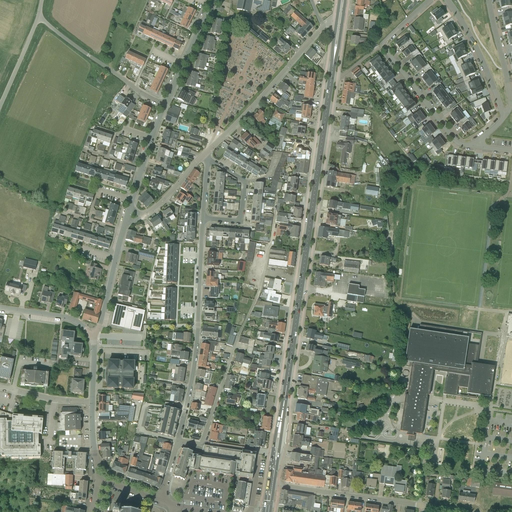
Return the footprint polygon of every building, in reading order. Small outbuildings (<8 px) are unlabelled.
[(167,9),(169,10),(174,0),(166,0),(165,3),(168,5),(167,9)] [(250,12),(252,0),(238,0),(237,9),(250,12)] [(356,3),(356,6),(364,7),(363,8),(367,9),(367,6),(369,6),(370,2),(364,1),(357,0),(356,3)] [(511,0),(500,3),(500,6),(501,6),(502,8),(508,7),(509,11),(511,9),(511,0)] [(263,1),(262,6),(255,10),(259,16),(268,11),(270,2),(263,1)] [(289,6),(286,9),(282,13),(285,16),(289,12),(292,8),(289,6)] [(355,10),(354,16),(363,14),(365,14),(366,10),(363,10),(363,8),(364,7),(356,6),(355,6),(355,10)] [(185,7),(182,12),(193,17),(196,11),(189,8),(188,8),(185,7)] [(441,11),(440,10),(438,11),(436,9),(431,13),(433,15),(432,16),(436,21),(435,22),(437,25),(443,21),(441,18),(444,16),(443,13),(441,10),(441,11)] [(504,18),(503,18),(503,21),(511,19),(511,9),(509,11),(510,14),(503,15),(504,18)] [(302,28),(301,29),(307,34),(313,28),(307,22),(296,11),(290,17),(302,28)] [(183,20),(190,23),(193,17),(182,12),(181,16),(175,13),(174,15),(176,16),(176,17),(180,18),(183,20)] [(143,35),(149,37),(153,30),(149,29),(155,16),(153,15),(152,15),(151,18),(150,21),(148,25),(147,27),(147,28),(143,35)] [(363,15),(363,19),(355,18),(354,30),(362,31),(364,19),(368,20),(368,15),(363,15)] [(222,23),(222,20),(214,19),(212,26),(223,28),(224,24),(222,23)] [(183,20),(180,26),(187,29),(190,23),(183,20)] [(147,27),(148,25),(146,24),(146,23),(142,21),(141,25),(137,32),(143,35),(147,28),(147,27)] [(445,36),(454,30),(451,25),(445,29),(443,26),(438,29),(439,32),(442,31),(445,36)] [(211,33),(220,35),(220,31),(223,32),(223,28),(212,26),(211,33)] [(301,29),(299,27),(294,32),(303,39),(303,38),(307,34),(301,29)] [(155,40),(158,33),(153,30),(149,37),(155,40)] [(451,39),(457,35),(454,30),(445,36),(448,41),(445,42),(447,45),(453,42),(451,39)] [(164,36),(160,34),(158,33),(155,40),(161,43),(164,36)] [(269,39),(262,33),(259,37),(258,38),(260,40),(261,39),(266,43),(269,39)] [(350,46),(355,46),(359,47),(359,44),(367,45),(367,42),(367,41),(369,41),(370,36),(359,35),(359,38),(356,37),(351,37),(350,46)] [(170,38),(164,36),(161,43),(167,45),(170,38)] [(204,44),(215,45),(216,41),(214,41),(214,38),(205,36),(204,44)] [(411,47),(414,45),(409,39),(407,41),(404,37),(403,38),(403,37),(398,40),(399,41),(395,44),(399,49),(404,45),(407,50),(411,47)] [(173,48),(176,41),(170,38),(167,45),(173,48)] [(181,39),(179,43),(176,41),(173,48),(178,51),(182,44),(183,40),(181,39)] [(287,51),(290,48),(284,43),(280,40),(277,43),(281,46),(279,49),(277,47),(276,48),(274,50),(273,49),(273,50),(279,55),(279,54),(281,51),(284,54),(285,53),(286,54),(288,52),(288,51),(287,51)] [(204,44),(203,51),(212,52),(212,49),(215,50),(215,45),(204,44)] [(464,50),(462,45),(455,48),(454,45),(448,48),(450,51),(452,56),(464,50)] [(414,57),(419,53),(415,48),(413,49),(411,47),(407,50),(402,54),(406,58),(412,54),(414,57)] [(308,59),(313,63),(317,66),(316,65),(320,61),(322,59),(324,55),(323,55),(325,53),(321,49),(319,51),(321,53),(320,54),(318,56),(310,49),(305,55),(308,59)] [(452,56),(455,61),(456,65),(462,62),(460,59),(467,56),(464,50),(452,56)] [(126,63),(130,65),(131,62),(134,55),(128,52),(126,56),(125,59),(124,58),(122,58),(120,63),(123,65),(123,63),(126,64),(126,63)] [(421,59),(422,57),(419,53),(414,57),(416,59),(410,64),(414,69),(422,62),(421,59)] [(205,59),(206,56),(197,54),(196,61),(207,63),(207,59),(205,59)] [(130,65),(133,66),(132,70),(134,71),(136,67),(135,67),(140,57),(134,55),(130,65)] [(377,56),(369,63),(372,67),(381,61),(377,56)] [(142,67),(143,67),(146,60),(140,57),(135,67),(136,67),(134,71),(137,72),(136,75),(138,76),(142,67)] [(196,61),(195,68),(203,70),(204,67),(206,67),(207,63),(196,61)] [(372,67),(370,69),(374,73),(376,71),(384,65),(381,61),(372,67)] [(414,69),(417,73),(423,69),(425,71),(430,67),(427,63),(424,64),(422,62),(414,69)] [(458,68),(460,73),(473,68),(470,63),(463,66),(462,62),(456,65),(458,68)] [(156,67),(156,68),(159,69),(158,73),(165,76),(168,70),(161,67),(157,65),(155,64),(154,67),(156,67)] [(384,65),(376,71),(379,76),(387,70),(384,65)] [(354,76),(360,71),(357,67),(351,72),(354,76)] [(425,83),(434,76),(430,72),(432,70),(430,67),(425,71),(427,74),(421,78),(425,83)] [(316,74),(311,74),(305,73),(306,69),(301,68),(300,78),(303,78),(303,79),(315,81),(315,78),(316,77),(316,76),(316,74)] [(470,80),(468,77),(475,74),(473,68),(460,73),(463,79),(462,79),(464,83),(470,80)] [(387,70),(379,76),(383,80),(391,74),(390,74),(387,70)] [(100,76),(104,79),(105,80),(108,76),(103,72),(100,76)] [(197,77),(198,73),(189,72),(188,79),(198,81),(200,77),(197,77)] [(165,76),(158,73),(155,79),(162,82),(165,76)] [(383,80),(381,81),(385,86),(383,87),(385,90),(390,86),(388,83),(394,78),(391,74),(383,80)] [(434,83),(436,86),(441,82),(439,79),(437,81),(434,76),(425,83),(428,88),(434,83)] [(303,78),(300,78),(299,85),(305,86),(314,87),(315,81),(303,79),(303,78)] [(162,82),(155,79),(152,85),(160,88),(162,82)] [(188,79),(186,86),(195,88),(196,85),(198,85),(198,81),(188,79)] [(480,86),(478,81),(471,83),(470,80),(464,83),(465,86),(468,85),(470,90),(480,86)] [(352,85),(349,84),(344,84),(343,92),(355,94),(359,94),(360,87),(356,86),(356,84),(352,83),(352,85)] [(278,90),(282,93),(283,94),(281,97),(286,101),(290,96),(286,93),(289,88),(283,84),(278,90)] [(390,86),(385,90),(388,93),(390,91),(394,95),(402,88),(399,84),(392,89),(390,86)] [(433,93),(436,97),(445,90),(440,84),(435,87),(437,90),(432,93),(433,93)] [(160,88),(152,85),(151,88),(147,86),(146,89),(150,90),(150,91),(157,94),(160,88)] [(313,94),(313,93),(313,92),(313,91),(314,87),(305,86),(304,97),(312,99),(313,95),(313,94)] [(482,92),(480,86),(470,90),(472,96),(469,97),(471,100),(476,98),(475,95),(482,92)] [(402,88),(394,95),(397,99),(405,93),(402,89),(402,88)] [(439,101),(448,94),(445,90),(436,97),(439,101)] [(178,99),(182,101),(184,102),(186,98),(190,100),(191,97),(193,98),(195,94),(189,91),(187,94),(181,91),(178,99)] [(341,104),(349,106),(350,105),(352,106),(353,100),(354,100),(355,94),(343,92),(341,104)] [(405,93),(397,99),(400,104),(408,97),(405,93)] [(451,98),(448,94),(439,101),(442,105),(451,98)] [(118,110),(123,114),(132,102),(126,99),(120,95),(116,101),(122,105),(118,110)] [(292,105),(286,101),(281,97),(280,99),(278,97),(278,98),(274,95),(270,100),(274,103),(278,107),(279,107),(281,108),(282,106),(283,107),(284,105),(288,108),(288,107),(291,109),(292,105)] [(408,97),(400,104),(404,108),(403,108),(404,108),(412,102),(412,101),(412,102),(408,97)] [(456,105),(454,102),(451,98),(442,105),(445,109),(449,107),(450,109),(456,105)] [(485,104),(483,99),(484,99),(484,98),(469,104),(469,105),(473,103),(475,108),(477,107),(477,106),(479,105),(479,106),(481,106),(484,114),(483,114),(484,116),(485,119),(483,121),(490,116),(489,116),(488,111),(489,111),(487,103),(485,104)] [(404,109),(401,111),(404,115),(407,118),(412,114),(409,111),(416,106),(412,102),(404,108),(404,109)] [(308,104),(303,103),(302,109),(296,108),(296,111),(310,113),(311,107),(308,106),(308,104)] [(143,106),(141,111),(140,113),(148,116),(151,109),(143,106)] [(166,121),(173,123),(175,124),(181,109),(172,106),(171,110),(169,109),(167,117),(166,117),(165,119),(166,119),(165,121),(166,121)] [(450,116),(453,120),(462,113),(459,108),(457,106),(452,110),(454,112),(450,115),(450,116)] [(280,122),(284,115),(276,110),(272,118),(280,122)] [(253,118),(262,126),(266,122),(263,119),(266,116),(260,111),(253,118)] [(301,119),(304,119),(309,120),(310,113),(296,111),(295,114),(301,116),(301,119)] [(470,118),(465,111),(462,113),(453,120),(456,124),(457,124),(461,121),(462,124),(467,120),(470,118)] [(412,114),(407,118),(408,120),(409,120),(412,124),(413,123),(415,121),(423,115),(421,113),(420,113),(419,112),(413,116),(412,114)] [(140,113),(137,120),(136,123),(138,123),(138,124),(143,126),(144,123),(145,123),(148,116),(140,113)] [(415,121),(413,123),(418,130),(423,126),(421,123),(425,119),(424,118),(425,118),(423,115),(415,121)] [(349,118),(346,118),(341,117),(340,124),(350,125),(350,126),(354,126),(355,120),(349,119),(349,118)] [(282,124),(271,118),(268,125),(278,131),(282,124)] [(462,124),(465,126),(460,129),(464,134),(473,127),(469,122),(467,120),(462,124)] [(339,131),(344,132),(347,132),(347,130),(355,131),(355,126),(354,126),(350,126),(350,125),(340,124),(339,131)] [(423,126),(418,130),(419,132),(421,130),(424,134),(433,128),(431,125),(430,126),(429,124),(424,128),(423,126)] [(292,135),(299,136),(304,136),(305,128),(298,127),(298,128),(294,127),(292,135)] [(199,131),(191,128),(189,134),(197,136),(199,131)] [(421,137),(419,138),(424,145),(427,142),(432,138),(430,136),(435,132),(434,131),(435,131),(433,128),(424,134),(422,136),(421,137)] [(97,140),(100,132),(93,130),(93,132),(90,131),(88,136),(85,146),(88,148),(91,138),(97,140)] [(165,130),(164,134),(163,134),(162,136),(163,137),(169,139),(172,140),(174,133),(165,130)] [(97,140),(103,142),(106,134),(100,132),(97,140)] [(257,145),(249,137),(246,133),(241,138),(243,141),(241,143),(245,146),(246,145),(247,145),(248,144),(253,149),(257,145)] [(106,134),(103,142),(110,144),(111,141),(112,136),(106,134)] [(284,137),(279,136),(275,148),(281,149),(285,137),(284,137)] [(161,144),(170,147),(172,140),(169,139),(163,137),(161,144)] [(432,138),(427,142),(432,149),(434,147),(442,141),(441,140),(442,140),(440,137),(439,138),(439,137),(435,140),(434,141),(432,138)] [(348,160),(348,156),(347,155),(347,154),(350,154),(352,145),(353,145),(353,143),(354,140),(351,139),(346,139),(346,142),(346,144),(343,144),(337,143),(337,148),(339,148),(339,149),(340,149),(340,148),(342,149),(343,149),(340,164),(345,164),(346,159),(348,160)] [(233,140),(232,141),(230,145),(233,147),(230,151),(227,150),(228,150),(227,149),(223,156),(223,157),(223,156),(229,160),(233,153),(236,149),(235,149),(237,145),(238,145),(239,143),(233,140)] [(434,147),(432,149),(435,153),(437,151),(440,149),(441,148),(445,145),(443,142),(442,141),(434,147)] [(138,144),(130,142),(129,146),(124,144),(123,147),(126,148),(128,148),(135,151),(138,144)] [(260,153),(262,155),(265,157),(267,158),(269,156),(272,152),(274,148),(268,143),(260,153)] [(297,147),(296,155),(297,155),(297,159),(309,161),(310,152),(302,151),(303,148),(297,147)] [(126,155),(133,157),(135,151),(128,148),(126,155)] [(169,151),(165,150),(160,149),(158,156),(164,157),(165,154),(168,155),(169,151)] [(233,153),(229,160),(234,163),(239,156),(233,153)] [(280,159),(278,163),(284,165),(289,154),(282,153),(280,159)] [(133,157),(126,155),(123,154),(121,160),(131,164),(133,157)] [(239,156),(234,163),(240,166),(240,167),(244,159),(245,157),(240,154),(239,156)] [(447,156),(447,159),(448,159),(447,167),(455,168),(456,168),(456,167),(457,157),(456,157),(453,157),(453,156),(448,155),(448,156),(447,156)] [(92,163),(94,157),(91,156),(90,156),(87,167),(84,166),(82,174),(88,175),(91,165),(92,163)] [(156,163),(162,165),(163,162),(166,162),(167,158),(164,157),(158,156),(156,163)] [(457,157),(456,167),(464,168),(465,158),(462,158),(462,157),(457,156),(456,157),(457,157)] [(465,158),(464,168),(472,169),(473,164),(477,165),(478,161),(473,160),(474,159),(470,159),(470,158),(465,157),(465,158)] [(385,168),(390,164),(386,158),(381,162),(385,167),(385,168)] [(245,170),(250,163),(244,159),(240,167),(245,170)] [(294,163),(299,164),(298,173),(293,172),(292,175),(298,176),(298,173),(302,174),(307,175),(309,161),(297,159),(295,159),(294,163)] [(251,173),(255,166),(258,162),(256,161),(255,163),(251,160),(250,163),(245,170),(246,170),(251,173)] [(478,161),(477,165),(481,166),(481,170),(490,171),(491,161),(491,160),(486,160),(486,161),(482,160),(482,161),(478,161)] [(499,161),(494,161),(494,162),(491,161),(490,171),(498,172),(499,162),(499,161)] [(499,162),(498,172),(506,173),(508,162),(502,162),(502,163),(499,162)] [(84,166),(78,164),(75,172),(82,174),(84,166)] [(91,165),(88,175),(94,177),(97,170),(98,167),(94,166),(91,165)] [(258,175),(260,176),(265,174),(265,173),(255,166),(251,173),(251,174),(251,173),(256,177),(257,177),(258,175)] [(153,175),(160,177),(161,174),(165,176),(166,172),(162,171),(162,170),(158,169),(154,168),(154,171),(153,171),(152,174),(153,174),(153,175)] [(216,173),(216,174),(217,174),(216,180),(224,181),(229,181),(233,181),(231,181),(231,180),(231,178),(224,178),(225,172),(217,168),(217,173),(216,173)] [(200,174),(194,169),(186,180),(193,185),(197,178),(200,174)] [(94,177),(101,179),(103,171),(97,170),(94,177)] [(107,181),(109,173),(103,171),(101,179),(107,181)] [(328,172),(327,179),(336,181),(336,182),(354,185),(355,176),(351,176),(351,175),(328,172)] [(113,183),(116,175),(112,174),(109,173),(107,181),(113,183)] [(128,179),(129,176),(126,175),(123,174),(122,177),(120,185),(126,187),(128,179)] [(122,177),(116,175),(113,183),(120,185),(122,177)] [(149,186),(154,188),(153,190),(156,191),(158,185),(163,186),(165,181),(156,178),(155,181),(151,180),(149,186)] [(298,179),(293,178),(291,178),(288,178),(287,184),(297,186),(298,179)] [(336,181),(327,179),(326,187),(335,189),(336,182),(336,181)] [(180,188),(187,193),(190,188),(191,188),(196,191),(198,188),(193,185),(186,180),(180,188)] [(263,184),(255,183),(254,190),(276,192),(276,190),(277,185),(272,183),(271,189),(264,188),(263,188),(263,184)] [(286,191),(295,193),(296,193),(297,186),(287,184),(286,191)] [(236,191),(231,191),(223,190),(224,187),(215,186),(215,193),(236,195),(236,191)] [(378,189),(369,187),(368,195),(377,197),(378,194),(378,189)] [(68,188),(65,199),(69,200),(70,197),(72,198),(75,190),(68,188)] [(81,192),(75,190),(72,198),(79,200),(81,192)] [(85,202),(87,194),(81,192),(79,200),(78,203),(84,205),(85,202)] [(153,201),(150,198),(146,193),(138,200),(146,208),(153,201)] [(182,205),(183,205),(185,206),(186,206),(188,204),(189,204),(193,198),(186,193),(184,196),(180,193),(180,194),(178,196),(175,200),(177,201),(175,204),(180,205),(181,206),(182,205)] [(92,202),(94,196),(87,194),(85,202),(92,204),(92,202)] [(289,195),(284,194),(283,202),(294,204),(295,197),(288,196),(289,195)] [(235,205),(234,204),(223,203),(223,200),(214,199),(214,206),(222,206),(222,207),(227,207),(235,208),(235,205)] [(328,209),(333,210),(335,210),(336,207),(342,208),(342,209),(351,211),(352,205),(329,201),(328,209)] [(111,204),(109,209),(109,211),(116,213),(118,206),(111,204)] [(81,214),(83,208),(80,207),(79,212),(75,211),(75,212),(74,214),(78,216),(79,215),(79,213),(81,214)] [(288,224),(288,221),(300,222),(301,218),(302,209),(293,208),(293,209),(294,209),(293,215),(278,213),(277,217),(276,223),(280,223),(288,224)] [(163,214),(165,218),(163,219),(166,225),(172,222),(169,218),(173,216),(169,209),(163,214)] [(265,214),(263,214),(260,214),(261,210),(252,209),(252,210),(252,212),(252,216),(273,218),(273,215),(268,214),(265,214)] [(184,220),(195,221),(196,214),(191,214),(192,210),(185,210),(185,214),(186,214),(186,215),(185,215),(184,220)] [(115,219),(116,213),(109,211),(107,217),(115,219)] [(326,225),(331,225),(340,227),(341,216),(337,215),(327,214),(326,225)] [(51,232),(58,234),(60,226),(61,223),(63,217),(60,216),(58,222),(57,222),(56,225),(54,224),(53,228),(51,232)] [(107,217),(104,216),(102,223),(113,226),(115,219),(107,217)] [(60,226),(58,234),(64,236),(66,228),(63,227),(66,218),(63,217),(61,223),(60,226)] [(150,222),(154,229),(158,226),(158,227),(162,224),(167,232),(170,230),(166,225),(163,219),(160,221),(157,217),(150,222)] [(70,229),(66,228),(64,236),(70,238),(76,220),(73,219),(70,229)] [(76,220),(70,238),(77,240),(79,232),(76,231),(79,222),(80,223),(81,220),(78,219),(78,221),(76,220)] [(376,220),(371,222),(372,227),(377,225),(378,228),(383,228),(383,224),(382,221),(376,220)] [(299,226),(294,225),(288,224),(280,223),(279,226),(287,227),(287,229),(295,230),(295,231),(299,231),(299,227),(299,226)] [(256,225),(255,231),(255,232),(263,233),(263,225),(261,225),(256,225)] [(290,238),(293,238),(298,239),(299,231),(295,231),(295,230),(287,229),(287,227),(279,226),(279,227),(277,227),(276,236),(280,236),(280,233),(284,234),(284,231),(291,232),(290,238)] [(104,229),(101,228),(99,234),(102,235),(104,230),(107,231),(108,228),(105,227),(104,229)] [(216,229),(210,228),(209,231),(206,231),(206,238),(209,238),(209,237),(212,237),(212,242),(212,246),(215,246),(215,242),(216,237),(216,229)] [(318,238),(323,239),(327,239),(327,236),(337,237),(343,238),(344,231),(338,231),(338,230),(324,228),(319,228),(318,238)] [(128,231),(125,240),(130,241),(133,242),(133,240),(136,240),(137,236),(135,236),(136,233),(128,231)] [(245,239),(248,240),(249,232),(242,231),(241,249),(240,252),(243,252),(244,242),(245,239)] [(77,240),(83,242),(86,234),(79,232),(77,240)] [(180,242),(187,243),(192,243),(192,240),(194,241),(195,234),(185,233),(184,233),(183,240),(180,240),(180,242)] [(83,242),(89,244),(92,236),(86,234),(83,242)] [(92,236),(89,244),(96,246),(98,238),(92,236)] [(106,236),(104,240),(102,248),(109,250),(111,242),(112,239),(106,236)] [(140,237),(137,236),(136,240),(133,240),(133,242),(141,244),(144,245),(145,241),(146,241),(147,238),(144,237),(143,237),(143,238),(140,237)] [(96,246),(102,248),(104,240),(98,238),(96,246)] [(254,249),(248,248),(246,262),(252,263),(254,249)] [(287,267),(294,267),(296,254),(295,254),(295,252),(290,252),(290,253),(285,252),(285,250),(271,248),(268,267),(287,269),(287,267)] [(130,263),(132,264),(136,265),(138,256),(127,254),(125,262),(130,263)] [(319,265),(324,266),(328,267),(329,263),(336,264),(336,259),(330,258),(320,257),(319,265)] [(35,270),(37,262),(25,259),(23,267),(35,270)] [(238,261),(237,271),(245,272),(245,262),(238,261)] [(344,261),(343,272),(359,274),(360,262),(344,261)] [(91,271),(89,279),(98,281),(99,274),(101,275),(102,270),(97,269),(98,265),(91,264),(89,271),(91,271)] [(122,275),(122,278),(120,285),(120,286),(121,286),(120,289),(120,290),(119,289),(118,293),(118,295),(119,295),(117,300),(127,302),(128,297),(129,298),(130,295),(131,288),(133,280),(135,273),(129,271),(124,270),(123,275),(122,275)] [(214,270),(214,273),(207,272),(206,279),(217,280),(218,280),(218,273),(219,273),(220,270),(214,270)] [(316,273),(315,280),(326,281),(325,282),(333,283),(333,280),(340,281),(340,276),(334,275),(321,274),(316,273)] [(269,282),(267,289),(280,291),(281,288),(280,287),(282,281),(275,279),(274,280),(265,278),(264,281),(269,282)] [(218,280),(217,280),(206,279),(206,287),(210,287),(210,293),(209,293),(209,298),(217,298),(217,294),(217,287),(218,287),(218,280)] [(314,286),(319,287),(325,288),(325,282),(326,281),(315,280),(314,286)] [(7,283),(7,285),(5,289),(6,289),(5,291),(10,293),(14,294),(15,294),(20,295),(21,289),(26,290),(27,286),(22,285),(21,287),(7,283)] [(349,284),(347,295),(357,296),(356,303),(363,304),(365,291),(359,289),(359,286),(349,284)] [(52,304),(53,299),(55,293),(51,292),(50,292),(50,293),(47,292),(48,288),(44,287),(42,292),(40,297),(42,297),(40,302),(46,303),(47,301),(49,302),(48,303),(52,304)] [(268,294),(266,301),(279,304),(279,303),(280,298),(281,296),(275,295),(276,292),(269,291),(265,290),(264,293),(268,294)] [(61,298),(58,297),(57,301),(55,306),(62,308),(63,303),(66,304),(66,305),(68,300),(69,297),(67,296),(62,295),(61,298)] [(92,298),(80,295),(79,299),(90,303),(92,298)] [(346,301),(356,303),(357,296),(347,295),(346,301)] [(98,300),(94,298),(93,304),(96,304),(93,312),(85,310),(82,320),(88,322),(89,322),(90,322),(91,323),(91,322),(97,324),(100,315),(99,314),(103,301),(98,300)] [(213,303),(214,302),(205,301),(204,308),(205,308),(205,311),(214,312),(214,309),(213,309),(213,308),(214,308),(215,307),(216,306),(216,304),(215,304),(215,303),(214,303),(213,303)] [(278,308),(273,308),(271,307),(272,304),(265,303),(262,302),(262,306),(265,307),(263,316),(276,318),(277,314),(278,314),(278,312),(277,312),(278,308)] [(330,319),(330,318),(332,318),(333,303),(328,303),(328,307),(314,305),(314,309),(315,310),(314,316),(324,317),(323,318),(330,319)] [(116,305),(111,326),(124,328),(124,329),(130,330),(140,332),(145,311),(116,305)] [(204,320),(209,321),(216,321),(217,312),(214,312),(205,311),(205,316),(204,316),(204,320)] [(268,329),(268,331),(284,334),(285,324),(277,323),(277,324),(270,322),(269,323),(266,322),(265,328),(268,329)] [(201,336),(221,338),(221,331),(218,330),(219,326),(215,325),(215,326),(213,326),(213,328),(208,327),(208,326),(203,325),(201,336)] [(405,362),(412,363),(412,365),(407,392),(408,392),(407,395),(405,395),(400,431),(407,432),(407,435),(406,435),(408,436),(411,436),(414,437),(414,436),(413,436),(414,433),(415,434),(422,435),(427,398),(427,395),(429,396),(433,370),(446,372),(443,395),(444,395),(444,394),(456,395),(458,385),(468,386),(467,394),(490,397),(494,367),(475,364),(477,346),(467,344),(468,338),(460,337),(460,333),(463,333),(463,332),(421,326),(421,325),(420,325),(419,331),(410,329),(405,362)] [(232,328),(229,335),(226,345),(232,347),(236,336),(233,336),(235,329),(232,328)] [(306,339),(314,341),(315,339),(322,341),(323,335),(316,333),(316,331),(308,329),(306,339)] [(68,356),(81,357),(83,344),(74,343),(75,333),(62,331),(61,342),(62,342),(61,348),(62,348),(61,359),(68,360),(68,356)] [(173,332),(172,337),(172,341),(190,343),(191,334),(173,332)] [(259,339),(272,342),(277,343),(278,336),(260,332),(259,339)] [(183,346),(171,345),(168,344),(167,350),(170,351),(171,351),(181,352),(182,352),(183,346)] [(200,350),(208,351),(212,352),(213,352),(214,346),(206,345),(201,344),(200,350)] [(327,356),(328,352),(315,349),(316,347),(308,345),(306,351),(308,351),(308,352),(308,351),(320,354),(327,356)] [(266,346),(265,353),(272,354),(273,355),(274,348),(275,348),(266,346)] [(208,351),(200,350),(199,356),(207,357),(215,358),(215,356),(212,355),(212,352),(208,351)] [(179,357),(179,361),(187,362),(189,353),(182,352),(181,352),(171,351),(170,356),(179,357)] [(234,362),(239,364),(242,365),(242,364),(250,365),(251,359),(244,357),(245,356),(242,355),(237,353),(234,362)] [(265,353),(264,353),(263,360),(270,361),(271,361),(272,354),(265,353)] [(393,353),(392,354),(389,354),(389,358),(392,359),(391,361),(396,362),(397,354),(393,353)] [(320,354),(318,361),(313,361),(312,370),(313,371),(312,374),(321,376),(322,373),(327,373),(329,359),(328,358),(329,356),(327,356),(320,354)] [(0,364),(0,377),(10,380),(14,360),(1,357),(0,364)] [(342,364),(346,365),(345,368),(351,369),(352,366),(359,368),(360,364),(356,363),(356,362),(343,359),(342,364)] [(261,367),(264,367),(269,368),(270,361),(263,360),(262,360),(261,367)] [(106,369),(106,370),(106,371),(105,373),(105,374),(105,376),(105,377),(105,378),(106,380),(106,382),(106,383),(107,383),(107,388),(118,389),(118,388),(122,389),(133,389),(134,380),(135,376),(134,371),(134,362),(123,362),(121,362),(119,362),(108,361),(108,366),(107,366),(107,367),(106,368),(106,369)] [(185,369),(176,367),(176,365),(169,364),(168,369),(175,370),(174,374),(184,376),(185,369)] [(48,386),(48,381),(49,369),(34,368),(34,369),(32,369),(31,370),(31,371),(30,371),(21,371),(20,386),(21,386),(25,386),(29,386),(39,387),(43,387),(43,386),(48,386)] [(76,380),(72,380),(71,393),(78,393),(83,394),(84,381),(80,381),(80,377),(81,377),(81,370),(74,370),(73,377),(76,377),(76,380)] [(213,372),(202,371),(197,370),(196,377),(204,378),(205,374),(208,374),(208,380),(203,380),(202,385),(207,386),(207,387),(209,387),(212,375),(213,372)] [(265,373),(261,372),(261,373),(259,379),(270,381),(271,375),(265,374),(265,373)] [(173,382),(178,382),(183,383),(184,376),(174,374),(173,378),(174,378),(173,382)] [(227,375),(224,389),(232,391),(233,383),(236,384),(237,376),(234,376),(234,377),(227,375)] [(329,379),(308,376),(303,375),(302,384),(309,385),(308,387),(308,388),(308,394),(315,395),(326,396),(328,383),(330,383),(330,381),(329,380),(329,379)] [(261,389),(261,391),(265,392),(265,390),(270,391),(272,382),(270,381),(259,379),(259,380),(254,379),(252,389),(250,388),(249,393),(257,394),(258,389),(256,389),(257,388),(261,389)] [(202,385),(197,384),(196,391),(198,391),(202,392),(205,393),(207,387),(207,386),(202,385)] [(184,388),(176,387),(176,386),(172,385),(171,391),(173,391),(173,392),(175,393),(183,394),(184,390),(183,390),(184,388)] [(209,387),(206,398),(204,405),(211,407),(212,407),(217,389),(209,387)] [(298,399),(303,400),(315,402),(315,398),(307,397),(308,394),(308,388),(304,388),(299,387),(299,390),(298,390),(297,396),(298,396),(298,399)] [(173,402),(177,402),(182,403),(183,394),(175,393),(173,392),(173,391),(171,391),(171,392),(166,391),(165,394),(170,395),(174,396),(173,402)] [(196,391),(194,400),(193,404),(197,405),(199,405),(201,397),(204,398),(205,393),(202,392),(198,391),(196,391)] [(226,404),(235,405),(235,402),(239,403),(240,395),(233,394),(233,397),(227,396),(226,404)] [(255,405),(255,407),(264,409),(266,395),(257,394),(256,401),(253,400),(252,405),(255,405)] [(105,402),(106,396),(99,396),(99,404),(109,404),(109,402),(105,402)] [(109,406),(109,404),(99,404),(99,412),(100,412),(105,412),(110,412),(110,406),(109,406)] [(196,411),(199,412),(206,413),(209,414),(211,407),(204,405),(199,405),(197,405),(193,404),(192,404),(191,410),(196,411)] [(313,416),(320,417),(321,415),(322,415),(322,413),(319,412),(319,411),(310,409),(311,407),(310,407),(310,406),(309,405),(308,406),(296,404),(295,413),(297,413),(307,415),(313,416)] [(99,422),(104,422),(115,422),(119,422),(124,422),(128,421),(129,412),(130,412),(131,407),(130,407),(118,406),(118,412),(110,412),(105,412),(100,412),(100,414),(98,414),(98,420),(99,420),(99,422)] [(172,407),(164,406),(164,410),(163,410),(161,418),(162,418),(161,420),(160,423),(158,431),(158,434),(173,438),(174,434),(175,434),(176,428),(175,428),(176,424),(177,420),(178,421),(179,415),(180,411),(174,409),(175,407),(172,407)] [(57,423),(57,427),(57,432),(69,431),(81,431),(81,430),(80,430),(80,429),(81,429),(81,427),(80,427),(80,425),(81,425),(81,423),(80,423),(80,422),(81,422),(81,421),(80,421),(80,419),(81,419),(81,418),(80,418),(80,417),(80,415),(80,413),(77,413),(77,408),(62,409),(62,413),(60,413),(60,423),(57,423)] [(43,418),(13,415),(0,410),(0,456),(0,457),(0,456),(1,456),(1,457),(11,457),(11,458),(41,458),(40,446),(39,446),(39,434),(41,434),(43,418)] [(296,421),(304,422),(305,417),(308,417),(307,420),(312,421),(313,416),(307,415),(297,413),(297,417),(296,417),(296,419),(296,421)] [(261,428),(261,431),(266,432),(270,432),(271,418),(263,417),(261,428)] [(194,422),(189,421),(187,428),(200,431),(200,429),(203,429),(205,424),(201,422),(201,424),(198,423),(198,422),(195,421),(194,422)] [(226,435),(227,430),(227,427),(217,425),(212,424),(211,431),(211,432),(212,433),(213,433),(214,433),(215,432),(219,433),(222,434),(226,435)] [(296,434),(305,435),(307,426),(304,425),(297,424),(296,434)] [(339,429),(338,429),(334,428),(332,436),(330,436),(329,441),(337,442),(338,438),(339,429)] [(265,440),(266,433),(266,432),(261,431),(259,431),(249,429),(249,432),(252,432),(251,434),(256,435),(255,439),(265,440)] [(104,440),(105,440),(105,435),(110,435),(110,432),(98,433),(99,441),(104,440)] [(222,434),(219,433),(215,432),(214,433),(213,433),(212,433),(211,432),(210,440),(214,441),(217,441),(220,442),(222,434)] [(140,449),(138,456),(137,456),(137,457),(135,456),(134,459),(132,458),(128,473),(127,477),(142,482),(143,482),(146,474),(147,469),(139,466),(140,463),(140,461),(141,461),(144,450),(146,445),(148,438),(141,437),(141,438),(135,436),(133,442),(139,444),(140,449)] [(265,440),(255,439),(254,439),(253,444),(250,444),(249,447),(256,448),(256,447),(263,448),(265,440)] [(292,447),(301,448),(301,449),(307,450),(307,447),(309,447),(309,443),(295,441),(295,442),(293,441),(292,447)] [(164,443),(164,444),(162,449),(162,450),(170,452),(171,445),(164,443)] [(226,476),(232,477),(233,477),(234,475),(239,475),(238,477),(251,479),(252,479),(253,472),(255,460),(256,453),(205,446),(202,455),(181,449),(173,475),(175,476),(175,478),(178,478),(178,479),(184,480),(187,470),(195,471),(200,472),(201,472),(226,476)] [(309,456),(315,457),(319,457),(323,458),(324,451),(321,450),(321,449),(311,447),(309,456)] [(158,459),(167,462),(170,452),(162,450),(162,449),(161,449),(158,459)] [(117,463),(115,463),(112,470),(118,472),(121,464),(121,465),(122,463),(123,463),(124,459),(124,456),(121,456),(123,451),(119,450),(117,454),(119,457),(119,458),(117,463)] [(109,462),(112,458),(111,458),(111,451),(103,452),(103,458),(106,458),(106,463),(109,462)] [(77,453),(67,452),(63,452),(63,453),(53,452),(53,469),(54,469),(54,474),(72,476),(84,476),(84,471),(86,471),(87,454),(80,453),(79,453),(77,453)] [(290,463),(299,464),(299,462),(314,464),(315,457),(309,456),(296,454),(291,453),(290,463)] [(319,457),(315,457),(314,464),(314,466),(313,466),(313,469),(313,471),(315,472),(315,476),(314,476),(313,486),(324,487),(324,485),(329,486),(330,477),(330,476),(325,476),(325,477),(322,476),(323,471),(317,470),(319,457)] [(118,472),(124,475),(129,460),(124,459),(123,463),(122,463),(121,465),(121,464),(118,472)] [(167,462),(158,459),(157,466),(166,468),(167,462)] [(351,478),(355,478),(356,472),(357,463),(355,462),(354,462),(352,472),(343,471),(343,476),(342,487),(348,488),(349,484),(350,484),(351,478)] [(166,468),(157,466),(155,472),(164,474),(166,468)] [(380,481),(379,483),(395,486),(394,492),(398,493),(398,494),(406,495),(407,487),(406,487),(406,484),(395,482),(395,480),(395,476),(396,468),(382,466),(380,475),(380,481)] [(293,470),(293,471),(283,470),(282,479),(285,479),(284,481),(286,482),(313,486),(314,476),(315,476),(315,472),(313,471),(310,471),(308,471),(308,473),(303,472),(302,474),(301,473),(302,469),(293,467),(293,468),(293,469),(293,470)] [(146,474),(143,482),(149,485),(153,477),(154,474),(148,472),(147,475),(146,474)] [(65,490),(72,491),(72,476),(54,474),(48,474),(47,485),(51,486),(52,485),(57,486),(61,486),(64,486),(64,487),(65,487),(65,490)] [(367,479),(366,482),(366,487),(369,488),(369,489),(370,489),(370,488),(376,489),(376,481),(379,481),(379,475),(373,474),(372,475),(370,475),(369,479),(367,479)] [(159,489),(162,480),(153,477),(149,485),(159,489)] [(443,479),(441,490),(443,490),(442,498),(449,499),(450,487),(449,487),(450,480),(443,479)] [(472,479),(470,487),(479,488),(480,481),(472,479)] [(80,481),(79,486),(79,492),(87,492),(88,482),(80,481)] [(235,503),(248,505),(251,484),(246,483),(246,484),(238,482),(235,503)] [(511,485),(495,483),(493,495),(511,497),(511,485)] [(428,484),(426,496),(428,496),(428,497),(431,497),(433,497),(434,485),(428,484)] [(279,505),(289,506),(288,510),(292,510),(294,511),(295,505),(302,506),(304,494),(288,492),(287,491),(287,492),(281,491),(279,505)] [(76,494),(75,500),(78,501),(86,502),(87,492),(79,492),(79,494),(76,494)] [(459,493),(459,495),(458,500),(474,503),(475,496),(459,493)] [(315,496),(304,494),(302,506),(301,511),(303,511),(320,511),(321,509),(313,508),(314,504),(315,500),(315,496)] [(331,500),(330,505),(330,508),(328,508),(327,511),(328,511),(333,511),(334,509),(336,509),(337,501),(331,500)] [(348,502),(348,507),(346,511),(349,511),(350,511),(354,511),(355,503),(348,502)] [(232,511),(239,511),(242,511),(243,507),(248,508),(248,505),(235,503),(234,505),(233,505),(232,511)]
